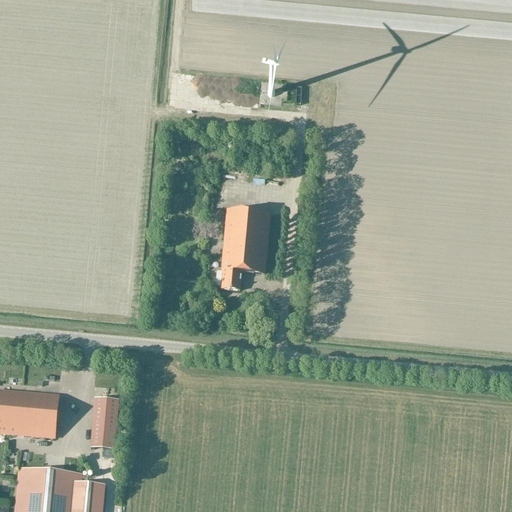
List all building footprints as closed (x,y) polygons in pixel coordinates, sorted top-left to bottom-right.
[(222,290),(240,292),(241,273),(265,276),(270,214),(228,211),(222,273),(217,272),(215,288),(222,288),(222,290)] [(0,434),(55,440),(59,397),(0,390),(0,434)] [(119,402),(95,400),(90,450),(114,452),(119,402)] [(121,461),(115,461),(110,460),(109,469),(120,470),(121,461)] [(20,470),(16,511),(101,511),(104,487),(80,484),(81,475),(20,470)]
